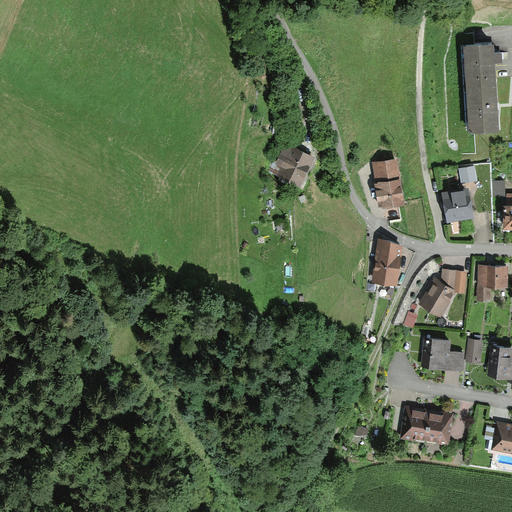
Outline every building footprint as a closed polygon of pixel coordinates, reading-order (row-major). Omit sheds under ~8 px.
[(494,43),(463,44),(468,132),(499,130),(495,62),(502,62),(502,51),(495,52),(494,43)] [(276,174),(299,187),(313,161),(290,148),(276,174)] [(381,207),(405,203),(397,158),(373,162),(381,207)] [(492,194),(504,194),(504,180),(493,179),(492,194)] [(469,216),(474,216),(470,191),(444,195),(448,220),(455,219),(457,231),(471,229),(469,216)] [(401,243),(378,241),(375,280),(397,282),(401,243)] [(507,266),(479,266),(479,285),(507,285),(507,266)] [(434,279),(418,304),(437,316),(453,291),(454,270),(443,269),(441,282),(434,279)] [(411,325),(415,313),(406,310),(402,323),(411,325)] [(467,361),(478,361),(479,339),(468,338),(467,361)] [(424,366),(462,369),(463,352),(447,351),(448,340),(426,339),(424,366)] [(511,345),(491,343),(489,374),(510,376),(509,381),(511,381),(511,345)] [(401,437),(425,441),(431,411),(407,406),(401,437)] [(451,415),(431,411),(425,441),(445,445),(451,415)] [(511,426),(497,424),(492,448),(511,451),(511,426)]
